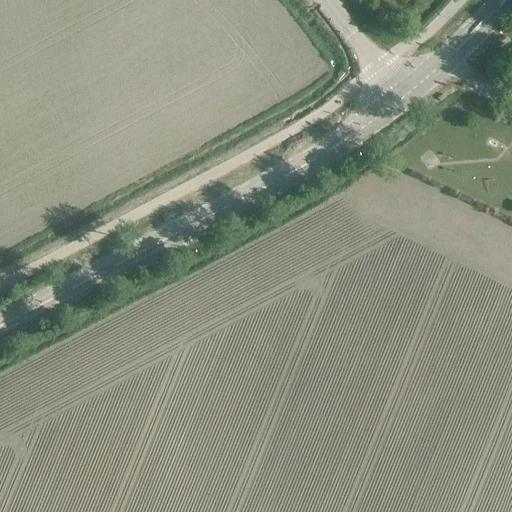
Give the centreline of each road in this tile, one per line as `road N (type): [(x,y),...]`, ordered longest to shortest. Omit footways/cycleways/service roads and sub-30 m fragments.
road 1 (secondary): [(0,327),(328,151),(401,97)]
road 2 (secondary): [(401,97),(505,0)]
road 3 (unclassified): [(401,97),(323,0)]
